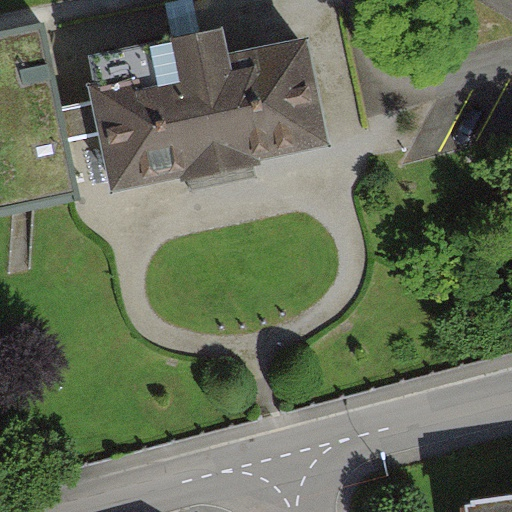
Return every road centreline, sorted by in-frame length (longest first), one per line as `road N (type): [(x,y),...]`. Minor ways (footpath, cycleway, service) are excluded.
road 1 (residential): [(511,382),(276,444)]
road 2 (residential): [(276,444),(47,511)]
